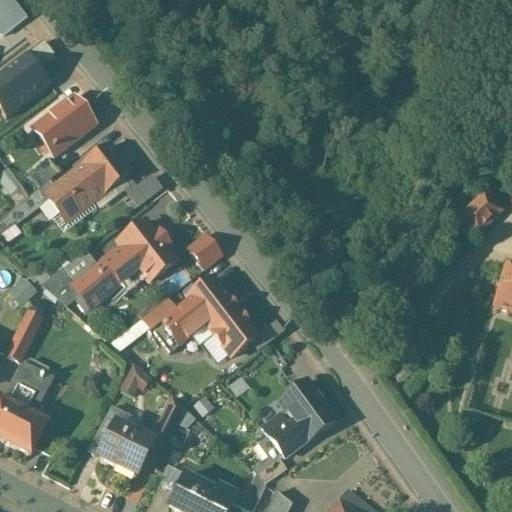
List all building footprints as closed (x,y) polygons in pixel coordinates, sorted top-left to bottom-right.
[(25,21),(9,0),(0,0),(0,38),(1,40),(25,21)] [(26,58),(37,72),(54,59),(43,45),(26,58)] [(0,113),(5,120),(48,87),(37,72),(26,58),(0,77),(0,113)] [(72,101),(31,133),(52,160),(94,129),(72,101)] [(109,148),(82,168),(103,196),(111,190),(117,198),(127,190),(121,182),(130,175),(109,148)] [(57,176),(47,163),(28,179),(38,191),(57,176)] [(82,169),(45,197),(65,224),(103,196),(82,169)] [(483,196),(459,219),(476,237),(500,214),(483,196)] [(22,206),(10,216),(16,225),(29,215),(22,206)] [(122,258),(113,265),(109,259),(102,264),(119,285),(134,273),(148,289),(180,270),(147,221),(112,246),(122,258)] [(206,233),(185,246),(200,273),(222,260),(206,233)] [(75,285),(70,290),(77,299),(87,311),(120,286),(119,285),(102,264),(75,285)] [(511,269),(505,267),(492,311),(511,316),(511,269)] [(63,270),(41,288),(65,309),(77,299),(70,290),(75,285),(63,270)] [(23,280),(10,294),(23,306),(36,292),(23,280)] [(212,283),(186,302),(206,327),(213,336),(238,317),(212,283)] [(166,302),(141,321),(161,347),(171,339),(158,323),(173,312),(166,302)] [(173,312),(158,323),(171,339),(178,349),(206,327),(186,302),(173,312)] [(43,309),(33,304),(28,314),(38,319),(43,309)] [(23,323),(4,358),(18,365),(37,330),(23,323)] [(131,365),(117,392),(137,402),(150,375),(131,365)] [(52,381),(22,366),(3,403),(32,419),(52,381)] [(305,384),(279,404),(292,423),(287,426),(279,416),(260,430),(283,461),(334,423),(305,384)] [(171,401),(154,436),(167,442),(183,411),(171,401)] [(3,403),(0,402),(0,442),(28,458),(45,426),(32,419),(3,403)] [(152,446),(114,427),(97,461),(135,480),(152,446)] [(278,461),(255,477),(263,488),(286,472),(278,461)] [(255,477),(238,511),(240,511),(253,511),(264,490),(263,488),(255,477)] [(216,496),(184,479),(167,511),(168,511),(227,511),(235,497),(219,489),(216,496)] [(369,511),(346,493),(338,503),(349,511),(369,511)] [(349,511),(338,503),(330,511),(288,511),(291,508),(275,495),(266,511),(349,511)]
